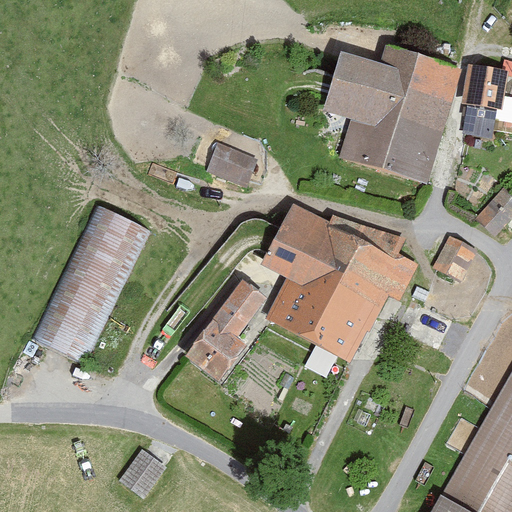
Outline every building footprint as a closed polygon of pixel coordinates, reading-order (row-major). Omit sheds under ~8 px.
[(457,70),(384,52),(379,70),(331,58),(317,117),(351,126),(342,162),(428,184),(457,70)] [(507,77),(466,70),(459,110),(501,117),(507,77)] [(250,189),(263,160),(220,142),(208,171),(250,189)] [(477,217),(497,235),(511,218),(511,189),(507,185),(477,217)] [(150,232),(94,207),(31,338),(83,362),(150,232)] [(414,272),(292,209),(263,267),(293,282),(275,317),(351,357),(382,297),(400,300),(414,272)] [(434,267),(463,280),(478,247),(449,234),(434,267)] [(237,282),(178,361),(215,388),(242,352),(229,343),(261,300),(237,282)] [(318,344),(307,364),(330,376),(340,356),(318,344)] [(511,511),(511,362),(433,500),(453,511),(511,511)] [(159,466),(140,451),(115,483),(134,498),(159,466)] [(453,511),(433,500),(425,511),(453,511)]
